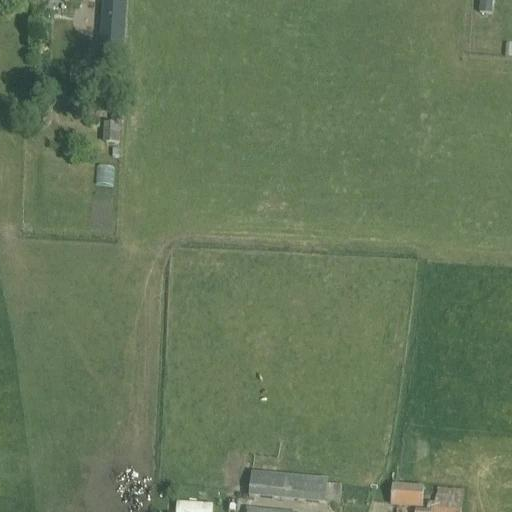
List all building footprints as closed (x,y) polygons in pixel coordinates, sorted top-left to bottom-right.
[(102,0),(98,66),(122,67),(126,0),(102,0)] [(492,0),(479,0),(479,14),(492,14),(492,0)] [(325,505),(327,482),(250,474),(248,497),(325,505)] [(392,485),(390,506),(422,509),(424,487),(392,485)] [(427,502),(426,510),(416,510),(415,511),(461,511),(462,511),(463,490),(436,488),(435,503),(427,502)]
